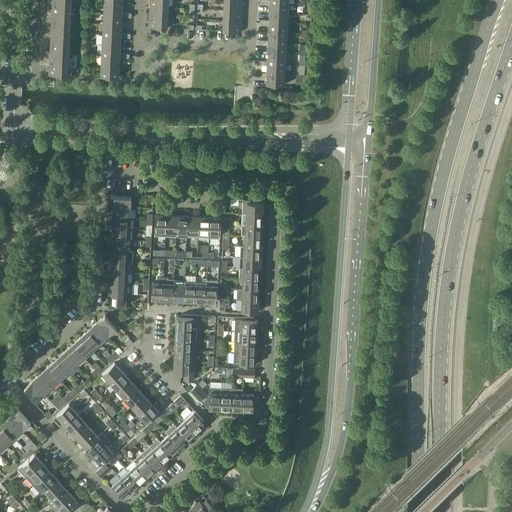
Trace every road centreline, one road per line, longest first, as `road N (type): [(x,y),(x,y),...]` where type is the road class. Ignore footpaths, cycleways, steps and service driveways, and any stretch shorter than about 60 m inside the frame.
road 1 (primary): [(494,0),(427,251),(417,511)]
road 2 (primary): [(438,511),(445,288),(468,177),(511,44)]
road 3 (residential): [(220,435),(261,438),(272,193),(156,177),(151,133)]
road 4 (secondary): [(318,494),(348,403),(368,139)]
road 5 (secondary): [(349,139),(318,494)]
road 6 (tertiary): [(151,133),(349,139)]
road 7 (residential): [(125,511),(15,385)]
road 8 (residential): [(220,435),(145,353),(149,311)]
road 9 (tertiary): [(151,133),(8,126)]
road 10 (secondary): [(368,139),(378,0)]
road 11 (secondary): [(359,0),(349,139)]
